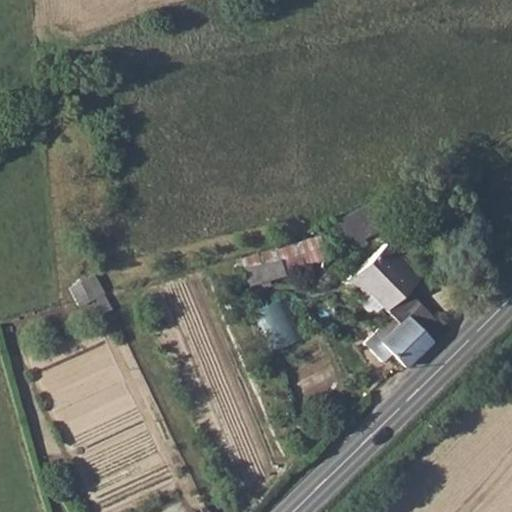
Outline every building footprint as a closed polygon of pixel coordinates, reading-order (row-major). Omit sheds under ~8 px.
[(320,230),(243,259),(251,282),(329,253),(320,230)] [(381,245),(348,275),(364,292),(369,288),(391,311),(393,313),(399,320),(407,312),(416,303),(404,292),(415,280),(381,245)] [(270,349),(305,335),(287,291),(252,305),(270,349)] [(442,327),(416,303),(407,312),(399,320),(393,313),(379,326),(364,340),(382,358),(392,349),(404,363),(431,337),(442,327)] [(193,511),(210,511),(204,500),(192,508),(193,511)]
